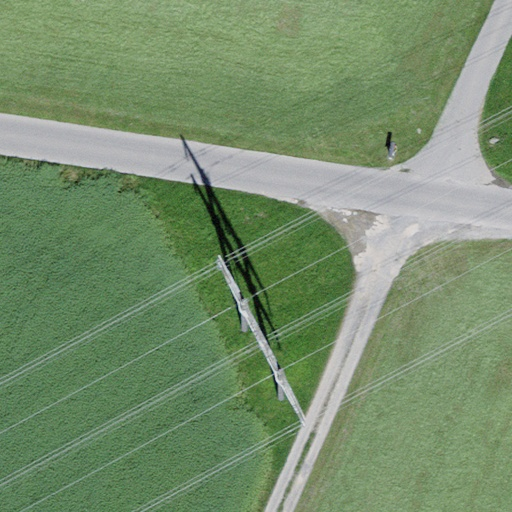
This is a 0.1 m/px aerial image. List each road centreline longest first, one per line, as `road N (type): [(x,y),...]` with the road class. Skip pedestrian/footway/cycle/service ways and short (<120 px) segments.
road 1 (track): [(505,0),(273,511)]
road 2 (unclassified): [(511,190),(0,112)]
